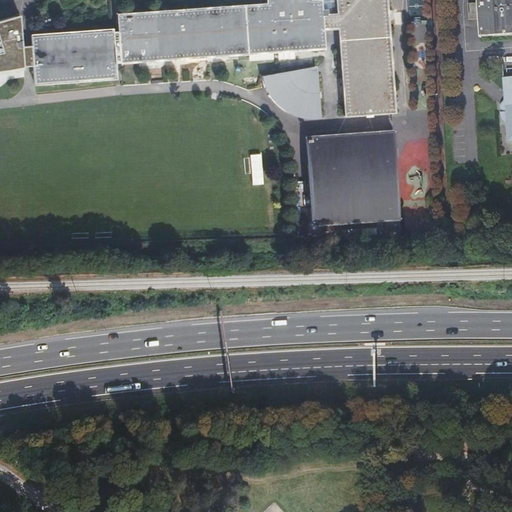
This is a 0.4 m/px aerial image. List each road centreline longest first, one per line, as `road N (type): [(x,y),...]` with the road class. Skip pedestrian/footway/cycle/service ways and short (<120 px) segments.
road 1 (motorway): [(511,327),(261,333),(0,365)]
road 2 (motorway): [(0,397),(288,363),(511,362)]
road 3 (track): [(511,423),(335,411),(0,434)]
